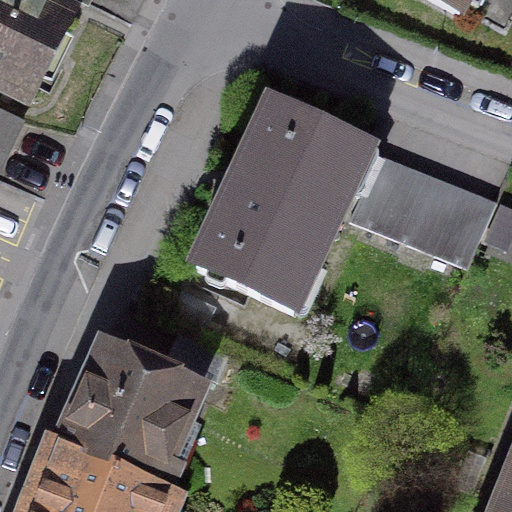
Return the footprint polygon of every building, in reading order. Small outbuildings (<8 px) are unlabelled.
[(0,0),(0,74),(32,91),(28,100),(30,101),(72,19),(33,0),(0,0)] [(427,0),(460,18),(469,0),(427,0)] [(369,153),(273,108),(241,177),(238,176),(237,178),(242,182),(238,191),(233,200),(227,198),(226,201),(229,203),(197,271),(293,316),(295,313),(292,312),(311,273),(313,274),(349,195),(361,201),(351,224),(353,225),(354,223),(466,268),(465,270),(468,271),(497,206),(494,204),(491,211),(380,166),(383,159),(381,158),(380,160),(368,155),(369,153)] [(19,121),(0,111),(0,159),(6,148),(19,121)] [(230,359),(179,336),(173,349),(167,362),(218,384),(230,359)] [(198,399),(101,356),(81,403),(60,450),(169,498),(181,470),(169,465),(198,399)] [(40,500),(35,511),(165,511),(170,499),(169,498),(60,450),(40,500)] [(511,511),(511,479),(499,511),(511,511)]
